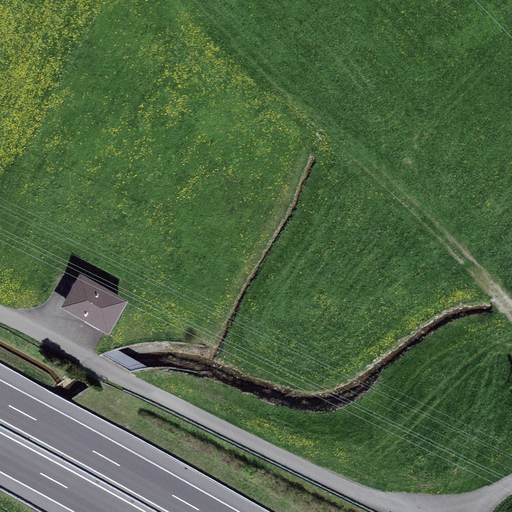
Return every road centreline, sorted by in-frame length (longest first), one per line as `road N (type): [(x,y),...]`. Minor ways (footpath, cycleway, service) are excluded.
road 1 (unclassified): [(404,511),(0,321)]
road 2 (motorway): [(200,511),(0,401)]
road 3 (motorway): [(0,452),(109,511)]
